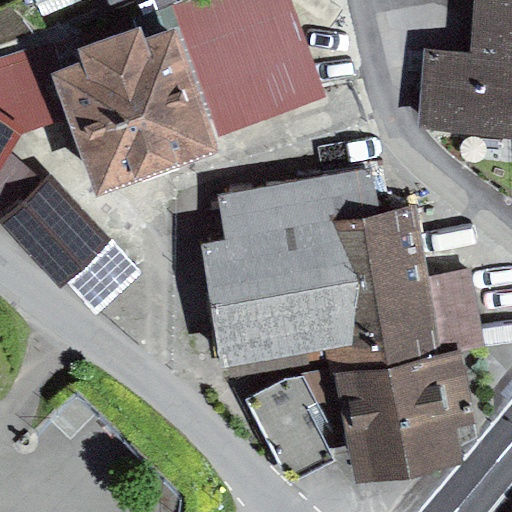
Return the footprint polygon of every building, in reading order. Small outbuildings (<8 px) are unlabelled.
[(88,41),(55,52),(93,171),(221,128),(177,0),(171,0),(84,29),(88,41)] [(294,0),(177,0),(221,128),(326,93),(294,0)] [(511,0),(476,0),(475,42),(428,40),(424,117),(511,120),(511,0)] [(0,156),(27,114),(0,96),(0,156)] [(205,230),(223,353),(320,338),(324,363),(341,361),(467,342),(482,340),(471,264),(431,270),(419,195),(373,202),(367,165),(223,186),(229,227),(205,230)] [(145,266),(53,167),(3,214),(63,278),(68,273),(100,308),(145,266)] [(467,342),(341,361),(354,464),(464,450),(460,416),(476,414),(467,342)] [(247,390),(288,472),(335,451),(309,403),(320,397),(307,368),(285,370),(247,390)]
